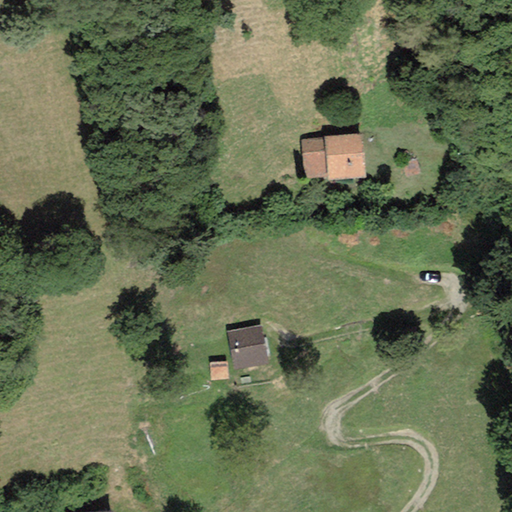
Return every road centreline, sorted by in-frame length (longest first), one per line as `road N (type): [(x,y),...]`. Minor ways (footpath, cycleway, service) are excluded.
road 1 (track): [(407,511),(430,480),(429,456),(400,438),(338,441),(331,418),(426,341),(453,297),(440,279),(312,250)]
road 2 (track): [(453,297),(286,346)]
